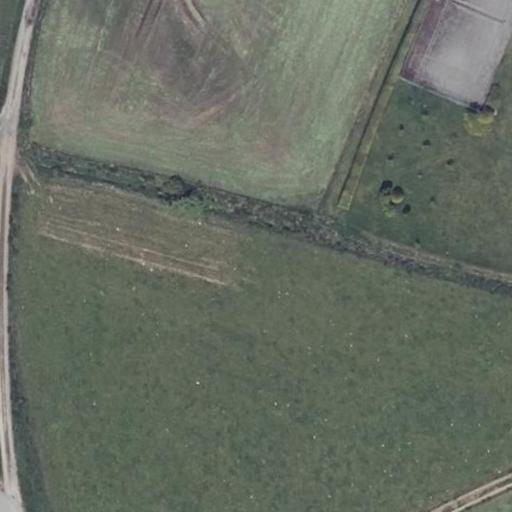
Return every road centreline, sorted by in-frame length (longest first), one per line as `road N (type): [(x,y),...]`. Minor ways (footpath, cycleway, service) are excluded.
road 1 (track): [(5,165),(511,291)]
road 2 (track): [(27,511),(6,459),(5,142)]
road 3 (track): [(5,142),(41,0)]
